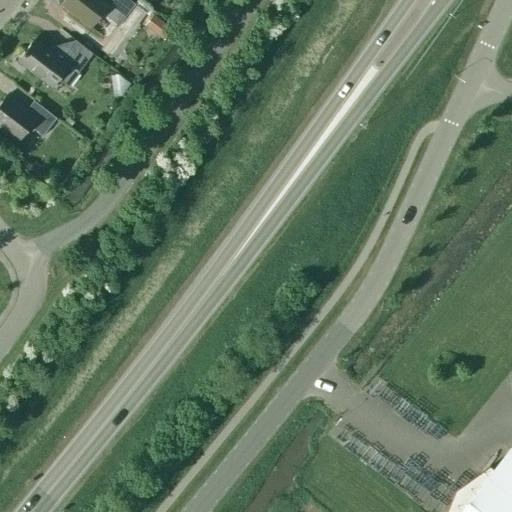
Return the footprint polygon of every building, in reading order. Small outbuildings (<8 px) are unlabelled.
[(63,0),(60,4),(89,27),(101,12),(118,25),(134,4),(129,0),(63,0)] [(171,28),(151,14),(144,25),(163,39),(171,28)] [(74,39),(62,43),(54,54),(33,38),(16,61),(50,86),(58,76),(67,84),(76,72),(77,72),(85,61),(91,53),(74,39)] [(42,135),(55,117),(33,100),(25,110),(6,95),(0,101),(0,127),(16,141),(29,125),(42,135)] [(511,511),(511,448),(459,511),(511,511)]
